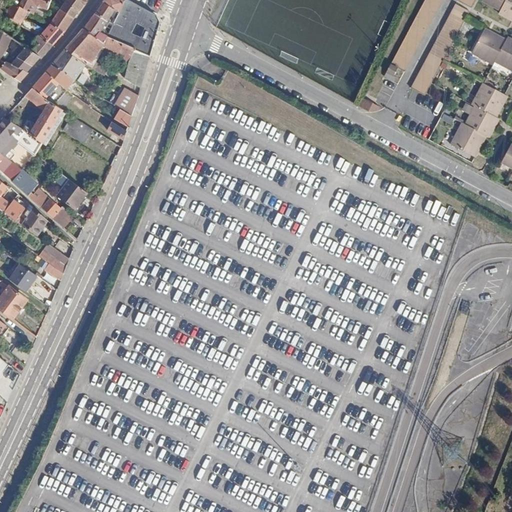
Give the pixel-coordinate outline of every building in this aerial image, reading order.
[(25,9),(19,5),(10,0),(6,9),(21,21),(25,9)] [(47,22),(63,31),(68,24),(74,18),(59,9),(54,17),(45,12),(44,15),(27,5),(29,1),(44,10),(49,0),(22,0),(19,5),(25,9),(47,22)] [(66,0),(65,2),(78,11),(85,2),(85,0),(66,0)] [(132,63),(144,71),(157,29),(159,23),(155,14),(129,0),(123,0),(122,2),(118,0),(103,0),(97,10),(94,12),(83,28),(106,42),(116,49),(115,52),(132,63)] [(441,0),(421,0),(383,77),(391,81),(398,68),(405,71),(441,0)] [(511,0),(505,0),(501,8),(498,11),(511,17),(511,0)] [(59,9),(74,18),(76,14),(78,11),(65,2),(59,9)] [(469,11),(455,4),(411,87),(424,94),(469,11)] [(21,21),(6,9),(0,21),(0,28),(15,39),(21,21)] [(47,22),(38,34),(53,44),(58,38),(63,31),(47,22)] [(15,39),(0,28),(0,41),(9,48),(15,39)] [(100,50),(106,42),(83,28),(65,51),(78,58),(90,43),(100,50)] [(38,34),(35,38),(49,49),(51,47),(53,44),(38,34)] [(506,41),(493,35),(491,39),(485,36),(476,54),(494,63),(496,60),(506,41)] [(511,68),(511,39),(508,37),(506,41),(496,60),(511,68)] [(35,38),(28,49),(40,57),(41,58),(49,49),(35,38)] [(9,48),(0,41),(0,52),(3,55),(9,48)] [(28,49),(23,58),(33,66),(35,62),(40,57),(28,49)] [(85,63),(78,58),(65,51),(59,58),(52,65),(72,77),(85,63)] [(17,65),(27,72),(33,66),(23,58),(17,65)] [(8,59),(2,67),(20,81),(27,72),(17,65),(8,59)] [(139,88),(144,71),(132,63),(123,78),(139,88)] [(75,80),(72,77),(52,65),(49,68),(45,72),(62,85),(67,88),(75,80)] [(50,99),(62,85),(45,72),(39,79),(33,87),(50,99)] [(507,88),(487,78),(478,96),(481,97),(498,106),(507,88)] [(68,111),(50,99),(33,87),(25,95),(43,108),(35,120),(29,117),(22,128),(44,144),(68,111)] [(123,87),(117,97),(133,106),(137,95),(123,87)] [(502,108),(498,106),(481,97),(471,116),(487,125),(492,127),(502,108)] [(118,108),(112,116),(127,125),(130,116),(118,108)] [(478,144),(487,125),(471,116),(468,115),(458,134),(478,144)] [(36,152),(44,144),(22,128),(4,117),(0,121),(0,122),(20,140),(36,152)] [(108,121),(104,126),(122,139),(125,132),(108,121)] [(0,149),(7,154),(20,140),(0,122),(0,149)] [(502,157),(511,161),(511,137),(511,138),(502,157)] [(7,154),(0,149),(0,166),(3,162),(14,172),(21,165),(7,154)] [(16,174),(14,172),(10,179),(27,195),(39,182),(23,167),(16,174)] [(69,179),(57,195),(74,208),(86,192),(69,179)] [(0,194),(5,187),(0,182),(0,209),(6,213),(9,209),(0,202),(0,194)] [(40,189),(32,200),(40,207),(49,197),(40,189)] [(74,219),(49,197),(40,207),(65,230),(74,219)] [(12,204),(9,209),(6,213),(13,219),(16,221),(20,215),(22,212),(12,204)] [(0,221),(7,227),(13,219),(6,213),(0,209),(0,221)] [(25,218),(20,215),(16,221),(37,236),(46,223),(32,210),(25,218)] [(69,261),(59,253),(49,267),(63,277),(69,261)] [(36,277),(19,265),(7,282),(24,293),(36,277)] [(63,277),(49,267),(45,273),(59,285),(63,277)] [(24,301),(6,287),(0,295),(0,308),(11,317),(24,301)] [(0,342),(10,330),(0,322),(0,342)] [(0,379),(9,368),(0,359),(0,379)]
